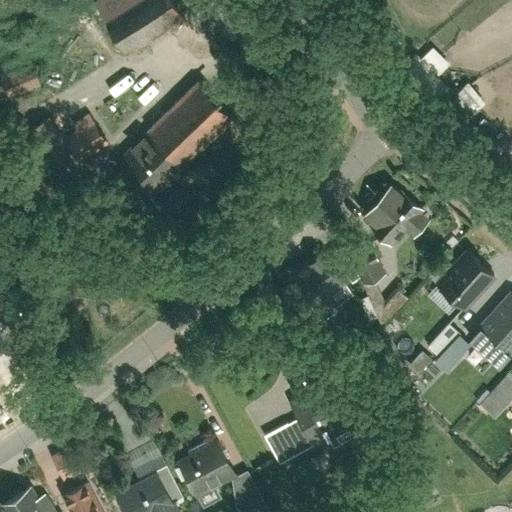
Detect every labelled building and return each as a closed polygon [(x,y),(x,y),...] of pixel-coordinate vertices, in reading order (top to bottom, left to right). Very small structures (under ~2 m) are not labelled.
[(142,0),(119,16),(137,44),(173,19),(159,0),(142,0)] [(407,72),(424,89),(451,61),(434,45),(407,72)] [(12,90),(41,86),(38,61),(9,65),(12,90)] [(440,74),(425,89),(440,104),(448,96),(469,117),(487,99),(470,81),(458,93),(440,74)] [(150,129),(186,166),(238,115),(202,78),(150,129)] [(107,150),(88,120),(52,143),(72,173),(107,150)] [(152,199),(186,166),(150,129),(116,162),(152,199)] [(398,256),(433,217),(392,180),(357,219),(398,256)] [(497,273),(469,248),(439,282),(466,306),(497,273)] [(345,278),(325,250),(292,273),(312,300),(310,301),(322,319),(338,308),(326,291),(345,278)] [(380,274),(388,271),(381,254),(372,258),(380,274)] [(511,352),(511,289),(473,333),(504,361),(511,352)] [(450,362),(473,337),(452,319),(429,344),(450,362)] [(300,407),(316,442),(355,424),(338,389),(300,407)] [(220,437),(181,456),(198,493),(238,475),(220,437)] [(183,511),(161,468),(117,490),(128,511),(183,511)] [(108,511),(92,479),(61,495),(69,511),(108,511)] [(54,511),(38,483),(3,502),(8,511),(54,511)]
